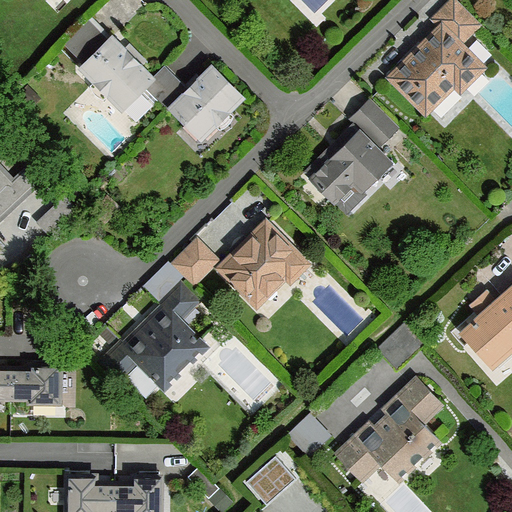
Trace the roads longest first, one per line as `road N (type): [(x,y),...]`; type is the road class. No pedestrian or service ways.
road 1 (residential): [(295,119),(154,261),(85,283)]
road 2 (residential): [(414,0),(295,119)]
road 3 (residential): [(295,119),(177,0)]
